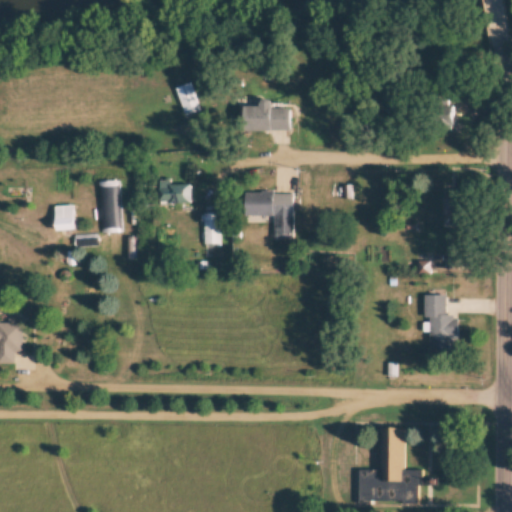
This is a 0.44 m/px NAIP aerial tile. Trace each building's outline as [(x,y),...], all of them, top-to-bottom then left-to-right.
[(176,88),(184,115),(201,111),(192,82),(176,88)] [(460,113),(474,113),(474,95),(460,95),(460,113)] [(273,107),(273,100),(262,100),(262,106),(246,106),(246,131),(292,131),(292,107),(273,107)] [(98,232),(119,232),(119,181),(98,181),(98,232)] [(191,185),(160,185),(160,203),(191,203),(191,185)] [(468,189),(445,189),(445,220),(468,220),(468,189)] [(295,193),(246,192),(246,215),(275,215),(275,238),(294,238),(295,193)] [(74,230),(74,205),(56,205),(56,230),(74,230)] [(205,245),(221,245),(221,213),(205,213),(205,245)] [(447,315),(447,295),(427,295),(428,351),(458,351),(458,315),(447,315)] [(0,364),(15,364),(15,353),(23,353),(23,322),(0,322),(0,364)] [(359,469),(359,503),(420,504),(420,485),(437,485),(437,477),(423,477),(423,469),(405,469),(405,427),(382,427),(381,469),(359,469)]
